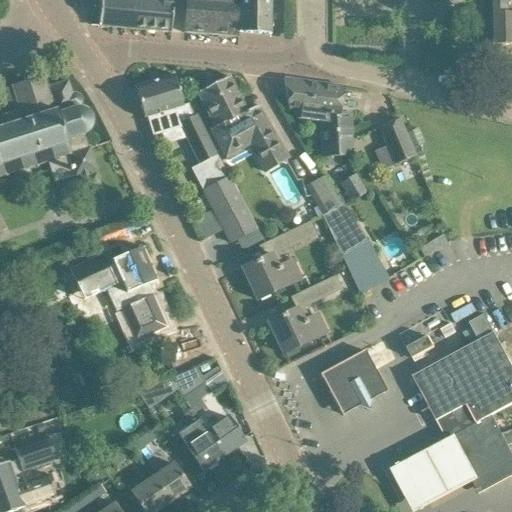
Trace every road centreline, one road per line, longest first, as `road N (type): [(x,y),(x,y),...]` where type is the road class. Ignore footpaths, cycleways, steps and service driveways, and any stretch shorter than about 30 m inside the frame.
road 1 (residential): [(288,460),(92,65)]
road 2 (residential): [(317,49),(279,58),(129,48),(92,65)]
